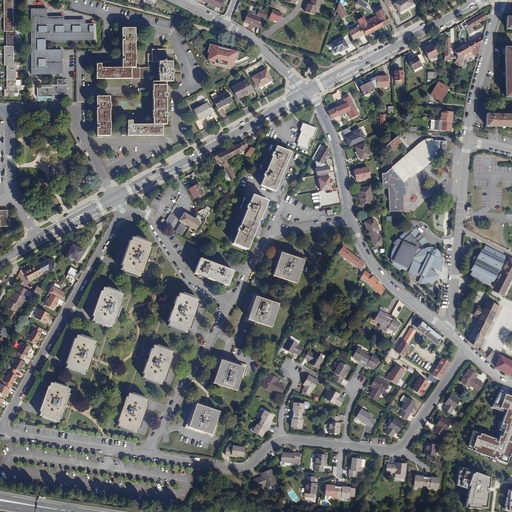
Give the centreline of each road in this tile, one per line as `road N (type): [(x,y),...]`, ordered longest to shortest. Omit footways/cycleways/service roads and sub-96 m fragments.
road 1 (residential): [(145,456),(0,434),(124,214)]
road 2 (residential): [(446,331),(466,141)]
road 3 (residential): [(344,446),(400,447),(467,351)]
road 4 (residential): [(145,456),(228,306)]
road 5 (residential): [(228,306),(270,234),(350,219)]
road 6 (tertiary): [(446,331),(374,269),(350,219)]
road 7 (residential): [(228,306),(186,278),(151,220),(124,214)]
road 8 (residential): [(497,7),(466,141)]
road 9 (tertiary): [(350,219),(342,164),(310,94)]
